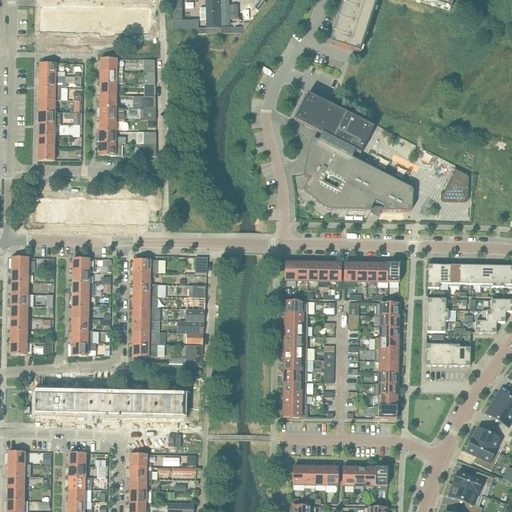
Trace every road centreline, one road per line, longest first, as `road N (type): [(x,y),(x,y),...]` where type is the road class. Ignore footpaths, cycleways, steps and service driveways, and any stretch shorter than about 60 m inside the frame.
road 1 (residential): [(284,244),(265,111),(307,43),(322,0)]
road 2 (residential): [(0,374),(116,361),(121,242)]
road 3 (residential): [(511,250),(284,244)]
road 4 (residential): [(272,438),(402,443),(440,458)]
road 5 (residential): [(7,170),(11,0)]
road 6 (residential): [(121,242),(269,244)]
